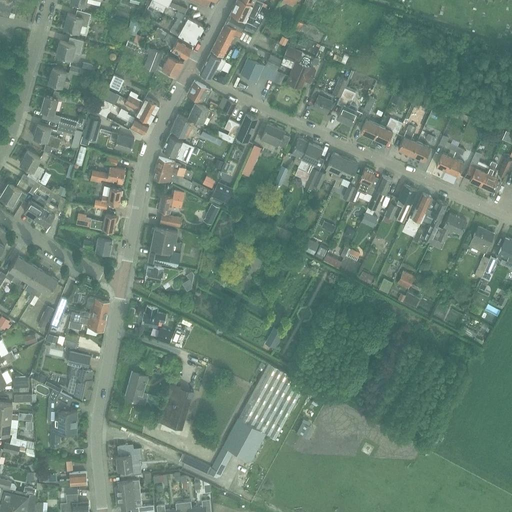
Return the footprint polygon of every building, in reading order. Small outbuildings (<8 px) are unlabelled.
[(15,0),(4,0),(0,15),(0,21),(10,24),(16,0),(15,0)] [(16,0),(10,24),(21,27),(21,28),(22,26),(23,26),(25,20),(23,19),(25,13),(27,3),(16,0)] [(151,0),(149,5),(163,12),(166,5),(168,6),(168,5),(170,0),(151,0)] [(217,0),(197,0),(196,2),(208,6),(213,9),(217,1),(217,0)] [(265,14),(259,11),(264,2),(263,2),(263,0),(237,0),(234,7),(230,13),(258,27),(265,14)] [(196,2),(192,11),(208,18),(213,9),(208,6),(196,2)] [(88,26),(91,14),(80,11),(79,16),(68,13),(64,28),(79,32),(81,24),(88,26)] [(204,25),(181,12),(178,11),(176,15),(178,16),(175,22),(199,35),(204,25)] [(258,27),(230,13),(226,22),(243,31),(245,27),(254,32),(258,27)] [(117,20),(127,24),(128,20),(119,16),(117,20)] [(299,21),(295,28),(304,32),(308,24),(299,21)] [(194,43),(199,35),(175,22),(170,31),(177,36),(178,34),(181,35),(179,38),(189,43),(191,41),(194,43)] [(235,35),(240,38),(244,32),(243,31),(226,22),(225,22),(226,23),(223,28),(211,52),(223,58),(235,35)] [(128,32),(136,34),(138,26),(130,24),(128,32)] [(159,37),(163,30),(158,27),(154,34),(159,37)] [(163,30),(159,37),(174,45),(171,49),(186,57),(192,47),(163,30)] [(142,37),(136,35),(132,42),(139,44),(142,37)] [(80,55),(84,41),(73,38),(72,43),(60,40),(58,48),(56,55),(72,59),(74,53),(80,55)] [(166,62),(163,68),(176,75),(184,62),(169,56),(163,52),(139,44),(132,42),(127,40),(125,46),(149,54),(144,67),(156,72),(158,65),(161,59),(166,62)] [(288,47),(284,58),(282,63),(293,68),(288,80),(301,86),(305,76),(311,78),(314,70),(308,68),(308,67),(297,63),(301,52),(288,47)] [(226,60),(223,58),(211,52),(200,73),(211,78),(216,68),(221,70),(226,60)] [(271,54),(266,65),(278,70),(282,60),(271,54)] [(257,81),(264,65),(248,57),(241,73),(257,81)] [(83,62),(82,68),(86,70),(91,71),(92,64),(83,62)] [(86,70),(82,68),(71,65),(69,72),(84,76),(86,70)] [(264,65),(257,81),(263,83),(262,84),(270,88),(269,89),(270,90),(273,81),(278,71),(278,70),(266,65),(264,65)] [(49,83),(58,85),(68,88),(70,82),(64,81),(67,72),(53,68),(49,83)] [(281,84),(285,74),(278,71),(273,81),(281,84)] [(109,85),(119,90),(124,79),(114,75),(109,85)] [(345,87),(348,79),(340,75),(333,93),(340,96),(344,87),(345,87)] [(206,101),(212,89),(194,80),(187,94),(202,102),(203,100),(206,101)] [(327,112),(332,99),(334,95),(321,90),(315,87),(311,95),(317,98),(313,106),(327,112)] [(351,123),(357,110),(358,108),(357,106),(351,104),(356,92),(345,87),(344,87),(340,96),(337,103),(342,106),(338,117),(351,123)] [(54,113),(58,99),(71,102),(73,95),(55,90),(53,97),(45,95),(41,110),(54,113)] [(115,94),(107,91),(103,98),(105,99),(111,102),(115,94)] [(155,114),(160,104),(145,96),(143,100),(137,97),(138,94),(132,91),(127,99),(155,114)] [(376,98),(370,96),(363,111),(369,114),(376,98)] [(107,116),(113,103),(111,102),(105,99),(98,112),(107,116)] [(150,122),(155,114),(127,99),(125,103),(138,110),(135,115),(150,122)] [(231,114),(236,103),(227,99),(222,109),(231,114)] [(189,115),(207,124),(213,111),(196,102),(189,115)] [(144,133),(149,124),(128,113),(129,111),(122,108),(118,114),(125,118),(132,122),(130,126),(144,133)] [(187,137),(194,121),(178,114),(171,130),(187,137)] [(246,114),(237,136),(238,136),(237,138),(237,140),(244,143),(246,142),(247,140),(248,141),(257,119),(246,114)] [(76,127),(78,120),(61,116),(59,122),(76,127)] [(88,117),(83,136),(96,140),(101,120),(88,117)] [(374,137),(380,125),(366,119),(361,131),(374,137)] [(229,131),(228,134),(218,130),(215,135),(232,143),(240,125),(229,120),(225,129),(229,131)] [(74,134),(76,127),(59,122),(57,129),(74,134)] [(34,137),(47,141),(46,144),(58,148),(61,138),(49,135),(51,128),(37,124),(34,137)] [(285,131),(268,124),(261,139),(278,147),(279,144),(285,147),(290,137),(284,134),(285,131)] [(412,154),(417,142),(411,139),(417,128),(409,124),(404,136),(398,148),(412,154)] [(393,131),(380,125),(374,137),(387,143),(393,131)] [(131,150),(134,140),(134,138),(112,131),(110,137),(116,139),(114,145),(131,150)] [(219,138),(203,131),(201,136),(216,143),(219,138)] [(426,139),(433,142),(436,136),(428,133),(426,139)] [(458,146),(460,142),(453,139),(451,143),(448,141),(449,137),(443,134),(439,144),(445,147),(445,148),(450,150),(448,155),(442,152),(436,165),(443,168),(443,167),(448,169),(458,146)] [(168,136),(162,150),(177,157),(184,160),(191,146),(182,142),(168,136)] [(299,165),(309,142),(298,137),(291,153),(296,155),(293,163),(299,165)] [(316,164),(323,148),(309,142),(299,165),(298,167),(305,170),(308,164),(306,163),(307,160),(316,164)] [(430,147),(417,142),(412,154),(425,160),(430,147)] [(261,148),(254,145),(245,166),(252,169),(261,148)] [(464,162),(458,159),(461,154),(463,154),(465,149),(458,146),(448,169),(452,171),(451,171),(458,175),(464,162)] [(27,175),(36,180),(37,181),(44,169),(37,165),(41,158),(27,151),(20,164),(31,169),(27,175)] [(475,151),(472,158),(464,176),(470,179),(469,179),(477,183),(477,182),(481,184),(489,165),(478,160),(481,153),(475,151)] [(336,179),(346,158),(333,152),(326,168),(333,171),(331,176),(336,179)] [(76,170),(83,171),(85,154),(79,153),(76,170)] [(117,165),(118,158),(107,156),(106,163),(117,165)] [(179,167),(180,163),(175,162),(175,161),(159,157),(156,168),(184,176),(186,169),(179,167)] [(505,177),(511,160),(511,159),(505,157),(498,173),(505,177)] [(350,180),(354,172),(358,163),(346,158),(336,179),(334,185),(339,187),(343,177),(350,180)] [(498,164),(491,160),(489,165),(481,184),(485,186),(492,189),(498,177),(493,175),(498,164)] [(71,178),(75,166),(70,164),(66,177),(71,178)] [(123,181),(126,169),(109,165),(108,175),(92,172),(91,180),(100,182),(101,179),(114,182),(114,180),(123,181)] [(289,168),(282,165),(275,183),(281,185),(289,168)] [(365,167),(362,175),(361,175),(355,188),(350,201),(349,204),(354,206),(361,190),(362,190),(367,192),(376,172),(365,167)] [(184,176),(156,168),(153,178),(170,182),(170,180),(177,182),(190,188),(193,182),(183,178),(184,176)] [(314,184),(320,171),(313,168),(305,186),(311,189),(314,184)] [(325,173),(320,171),(314,184),(320,187),(325,173)] [(32,187),(36,180),(27,175),(24,173),(20,179),(32,187)] [(382,174),(371,198),(368,206),(366,212),(366,211),(361,222),(373,227),(378,217),(373,214),(383,192),(386,194),(393,179),(382,174)] [(209,177),(206,185),(211,187),(215,179),(209,177)] [(53,191),(37,181),(36,180),(32,187),(29,192),(35,195),(39,189),(50,196),(53,191)] [(233,189),(232,188),(218,182),(212,196),(227,202),(233,189)] [(9,183),(7,186),(0,196),(12,204),(16,197),(23,201),(27,194),(9,183)] [(398,198),(399,199),(397,204),(403,206),(397,219),(404,222),(412,204),(411,203),(416,190),(404,184),(398,198)] [(350,201),(355,188),(349,185),(343,198),(350,201)] [(119,205),(120,197),(122,189),(110,187),(108,196),(103,195),(101,201),(95,199),(94,206),(107,209),(108,202),(119,205)] [(41,222),(48,226),(55,214),(58,209),(63,212),(66,201),(66,199),(53,191),(50,196),(47,201),(35,220),(40,223),(41,222)] [(422,192),(415,207),(412,215),(410,214),(407,220),(419,226),(432,197),(422,192)] [(178,203),(180,197),(174,196),(161,194),(158,209),(171,212),(172,202),(178,203)] [(35,220),(47,201),(39,196),(35,202),(31,199),(24,211),(31,215),(30,217),(35,220)] [(447,204),(437,199),(431,214),(436,216),(432,223),(431,223),(424,237),(431,240),(447,204)] [(392,218),(396,206),(391,203),(386,215),(392,218)] [(210,204),(205,215),(213,218),(218,208),(210,204)] [(91,221),(90,227),(96,228),(102,229),(114,231),(117,216),(105,213),(99,212),(97,223),(91,221)] [(20,213),(13,221),(19,227),(26,218),(20,213)] [(160,222),(166,223),(179,226),(181,217),(161,213),(160,222)] [(444,226),(443,228),(438,226),(433,237),(430,244),(441,249),(444,242),(450,229),(461,233),(467,220),(450,213),(444,226)] [(292,233),(285,230),(288,224),(278,219),(272,231),(272,233),(277,235),(277,236),(288,242),(292,233)] [(95,235),(96,230),(89,228),(90,225),(80,222),(77,232),(95,235)] [(478,226),(473,238),(469,245),(485,252),(494,233),(478,226)] [(180,252),(172,251),(174,242),(176,242),(178,232),(155,227),(151,247),(149,260),(178,265),(180,252)] [(99,237),(96,251),(109,254),(112,240),(99,237)] [(511,240),(506,238),(498,254),(503,256),(500,262),(511,267),(511,240)] [(83,246),(92,248),(93,242),(84,240),(83,246)] [(339,268),(345,254),(342,253),(341,255),(329,249),(324,259),(339,268)] [(383,253),(381,260),(386,262),(389,255),(383,253)] [(15,283),(29,262),(18,255),(9,269),(6,274),(1,271),(0,272),(0,286),(6,277),(15,283)] [(346,264),(356,268),(359,259),(350,256),(346,264)] [(482,277),(490,258),(483,256),(475,274),(482,277)] [(490,259),(482,277),(490,281),(491,281),(494,273),(491,272),(496,261),(497,258),(496,258),(491,256),(490,259)] [(374,269),(376,264),(367,261),(365,265),(374,269)] [(29,282),(38,267),(29,262),(15,283),(19,285),(23,278),(29,282)] [(161,269),(162,266),(155,265),(154,267),(148,266),(145,278),(153,280),(153,281),(154,281),(153,288),(170,276),(172,278),(183,270),(172,268),(172,269),(164,267),(163,269),(161,269)] [(31,302),(48,274),(38,267),(29,282),(24,289),(31,293),(26,301),(30,303),(31,302)] [(196,272),(188,270),(186,280),(192,281),(194,281),(193,285),(191,284),(190,287),(193,288),(196,272)] [(414,277),(402,272),(399,280),(410,286),(414,277)] [(49,294),(58,280),(48,274),(31,302),(35,305),(39,297),(43,290),(49,294)] [(388,292),(393,282),(384,278),(379,288),(388,292)] [(66,288),(62,302),(67,304),(71,290),(66,288)] [(72,312),(70,320),(80,323),(81,316),(88,318),(105,321),(110,301),(109,301),(96,298),(91,297),(88,298),(87,304),(89,306),(91,306),(90,312),(80,310),(79,313),(72,312)] [(54,306),(47,303),(38,324),(45,327),(54,306)] [(147,305),(145,312),(144,312),(141,323),(157,326),(159,319),(165,320),(167,314),(156,312),(157,307),(147,305)] [(65,308),(58,306),(50,324),(58,327),(65,309),(65,308)] [(70,321),(68,327),(81,330),(82,324),(87,325),(87,327),(88,327),(87,332),(97,334),(98,329),(104,330),(105,321),(88,318),(81,316),(80,323),(70,320),(70,321)] [(3,322),(0,325),(0,332),(2,335),(9,327),(3,322)] [(160,327),(156,339),(169,343),(172,332),(160,327)] [(277,328),(269,344),(275,348),(283,332),(277,328)] [(76,349),(79,338),(66,334),(63,345),(76,349)] [(0,362),(6,359),(14,355),(11,351),(9,352),(3,339),(0,340),(0,362)] [(34,341),(24,345),(27,351),(37,347),(34,341)] [(87,367),(88,367),(90,356),(70,352),(67,362),(80,365),(77,379),(73,378),(71,378),(70,380),(68,390),(68,392),(70,393),(89,397),(93,380),(91,379),(93,371),(87,370),(87,367)] [(269,363),(224,447),(233,451),(251,461),(265,434),(274,439),(304,382),(269,363)] [(2,373),(0,373),(0,386),(7,383),(12,380),(7,370),(2,373)] [(142,393),(144,387),(147,376),(133,372),(126,397),(146,403),(148,394),(142,393)] [(37,376),(35,379),(46,384),(48,381),(45,379),(47,376),(41,373),(39,377),(37,376)] [(47,381),(46,384),(61,392),(62,389),(47,381)] [(182,428),(193,389),(170,383),(159,422),(182,428)] [(49,409),(49,422),(50,422),(50,445),(60,445),(60,431),(76,432),(77,410),(70,410),(70,404),(70,403),(73,398),(59,391),(56,397),(55,409),(49,409)] [(33,401),(33,394),(14,395),(15,402),(33,401)] [(0,417),(18,419),(19,414),(11,413),(12,404),(0,402),(0,417)] [(17,428),(18,419),(0,417),(0,432),(12,434),(10,443),(19,445),(26,447),(27,440),(16,437),(17,428)] [(17,453),(19,445),(10,443),(5,442),(3,449),(17,453)] [(119,456),(116,456),(118,470),(119,470),(120,476),(142,473),(140,460),(143,459),(142,447),(134,448),(133,443),(118,445),(119,456)] [(35,458),(35,452),(35,449),(26,447),(25,453),(26,456),(35,458)] [(221,451),(218,457),(228,462),(231,456),(221,451)] [(184,454),(181,460),(198,467),(201,462),(184,454)] [(212,467),(209,473),(216,476),(217,476),(221,474),(221,473),(222,472),(213,467),(212,467)] [(87,483),(86,471),(69,473),(69,479),(60,479),(60,485),(62,485),(62,486),(79,484),(80,487),(86,487),(86,483),(87,483)] [(58,481),(57,474),(46,475),(46,483),(53,483),(53,482),(58,481)] [(0,477),(0,485),(9,488),(11,480),(0,477)] [(141,493),(139,479),(118,481),(119,486),(115,486),(116,495),(141,493)] [(34,511),(35,502),(35,495),(30,493),(25,511),(26,511),(34,511)] [(78,502),(77,495),(77,493),(67,494),(67,503),(61,503),(61,511),(74,511),(89,511),(89,501),(78,502)] [(142,506),(141,493),(116,495),(117,504),(121,504),(122,508),(131,507),(131,511),(143,511),(149,511),(154,511),(154,504),(142,506)] [(23,511),(26,498),(12,495),(10,501),(4,499),(3,506),(1,506),(0,509),(0,511),(20,511),(21,511),(23,511)] [(211,511),(210,499),(202,500),(202,506),(197,506),(197,511),(211,511)] [(197,511),(197,506),(192,507),(191,501),(183,502),(184,511),(197,511)] [(43,511),(43,503),(35,502),(34,511),(43,511)] [(184,511),(183,502),(175,503),(176,509),(171,509),(171,511),(184,511)]
